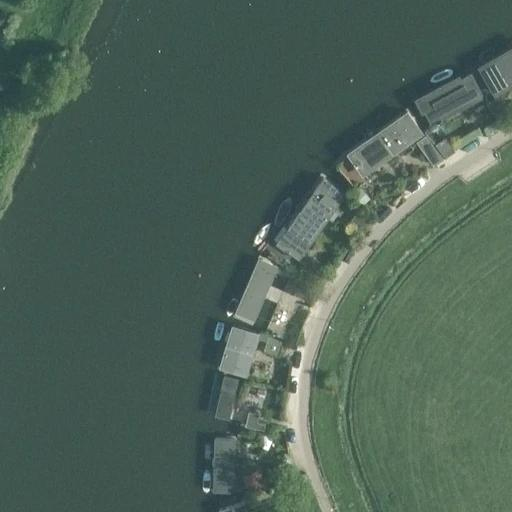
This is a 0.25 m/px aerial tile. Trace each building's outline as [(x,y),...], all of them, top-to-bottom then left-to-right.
[(511,88),(511,51),(480,71),(497,98),(511,88)] [(475,75),(418,105),(429,126),(486,95),(475,75)] [(505,113),(498,99),(489,104),(499,122),(506,118),(504,114),(505,113)] [(423,133),(407,111),(335,162),(351,185),(423,133)] [(348,194),(322,177),(274,245),(299,263),(348,194)] [(278,268),(257,259),(234,314),(255,323),(278,268)] [(260,334),(232,326),(219,370),(247,379),(260,334)] [(238,380),(222,376),(213,418),(229,421),(238,380)] [(245,426),(256,429),(264,430),(265,424),(258,422),(259,414),(249,412),(245,426)] [(225,449),(208,455),(224,498),(240,492),(225,449)] [(246,511),(242,500),(216,509),(216,511),(246,511)]
